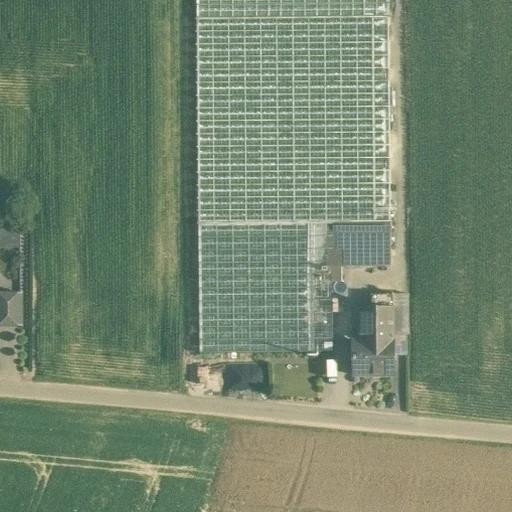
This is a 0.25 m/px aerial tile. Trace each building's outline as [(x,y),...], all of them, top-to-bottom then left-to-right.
[(388,0),(197,0),(198,19),(389,17),(388,0)] [(389,17),(198,19),(199,223),(390,222),(389,17)] [(21,220),(0,219),(0,248),(21,248),(21,220)] [(390,228),(198,229),(197,267),(390,265),(390,228)] [(321,271),(197,272),(198,342),(332,341),(332,280),(332,271),(331,271),(327,271),(326,267),(321,267),(321,271)] [(363,267),(331,267),(331,271),(332,271),(332,280),(363,279),(363,267)] [(21,293),(0,293),(0,322),(21,322),(21,293)] [(408,294),(392,295),(393,335),(408,335),(408,294)] [(392,295),(371,295),(371,341),(393,341),(393,339),(393,335),(392,295)] [(371,341),(352,341),(353,376),(394,376),(393,341),(371,341)]
